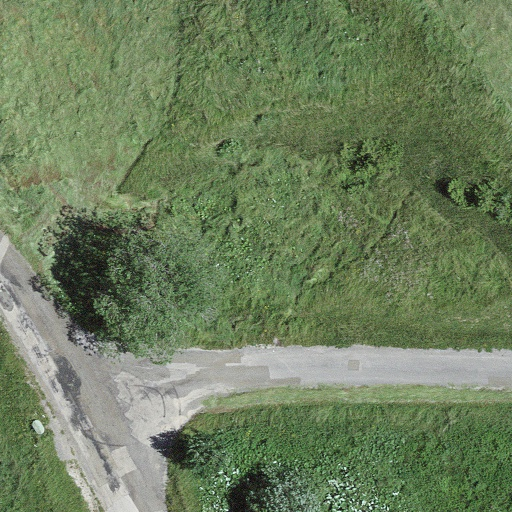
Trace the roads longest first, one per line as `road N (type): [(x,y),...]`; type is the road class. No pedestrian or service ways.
road 1 (residential): [(76,385),(511,389)]
road 2 (residential): [(76,385),(138,511)]
road 3 (residential): [(0,276),(76,385)]
